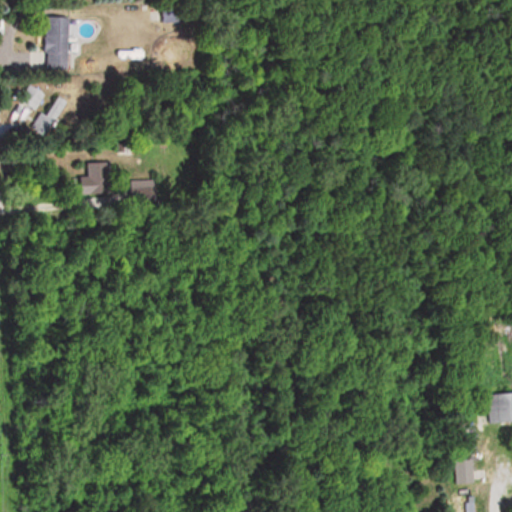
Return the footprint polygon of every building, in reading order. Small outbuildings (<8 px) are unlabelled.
[(49,68),(69,67),(67,17),(47,18),(49,68)] [(36,111),(47,94),(30,83),(19,100),(36,111)] [(50,134),(67,100),(57,95),(47,114),(41,111),(34,125),(50,134)] [(511,421),(511,393),(483,393),(483,421),(511,421)] [(467,484),(467,459),(448,459),(448,484),(467,484)] [(509,489),(509,466),(494,466),(494,489),(509,489)]
